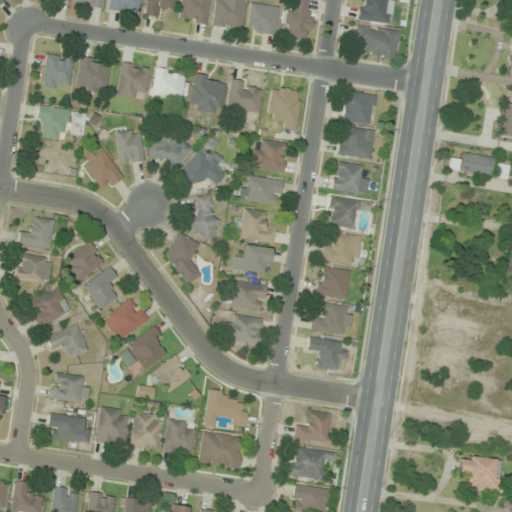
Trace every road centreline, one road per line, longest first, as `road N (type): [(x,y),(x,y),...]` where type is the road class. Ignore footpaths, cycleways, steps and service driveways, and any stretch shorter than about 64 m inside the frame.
road 1 (tertiary): [(357,511),(434,0)]
road 2 (residential): [(332,0),(259,492)]
road 3 (residential): [(374,398),(250,377),(218,362),(99,215),(68,200),(0,189)]
road 4 (residential): [(14,455),(26,371),(0,316),(23,22)]
road 5 (residential): [(23,22),(422,82)]
road 6 (residential): [(259,492),(0,452)]
